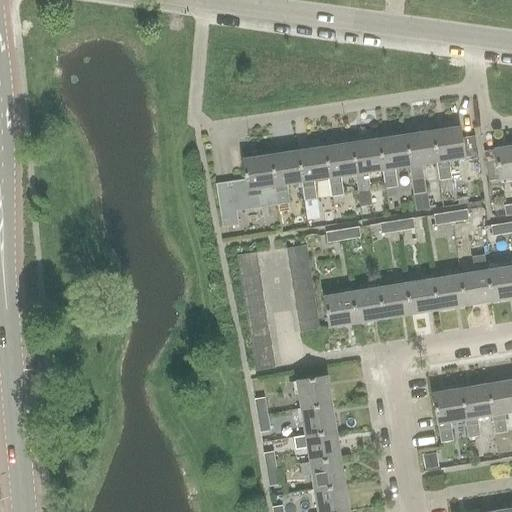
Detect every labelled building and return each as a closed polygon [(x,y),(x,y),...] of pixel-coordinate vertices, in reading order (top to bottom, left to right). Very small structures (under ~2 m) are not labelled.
[(460,127),(432,131),(437,162),(439,181),(452,179),(449,160),(465,158),(460,127)] [(437,162),(432,131),(405,135),(410,166),(412,185),(425,183),(422,164),(437,162)] [(410,166),(405,135),(379,139),(383,170),(385,189),(397,187),(398,187),(395,168),(410,166)] [(368,172),(383,170),(379,139),(352,143),(356,174),(360,207),(372,205),(370,191),(371,191),(368,172)] [(356,174),(352,143),(325,147),(329,178),(331,197),(333,196),(343,195),(344,195),(341,176),(356,174)] [(511,177),(511,145),(495,148),(497,159),(486,161),(489,181),(511,177)] [(329,178),(325,147),(298,151),(302,182),(304,201),(317,199),(314,180),(329,178)] [(302,182),(298,151),(271,155),(276,186),(275,186),(277,205),(290,203),(287,184),(302,182)] [(260,188),(275,186),(276,186),(271,155),(243,159),(246,179),(216,183),(223,227),(239,225),(237,211),(263,207),(260,188)] [(452,179),(439,181),(441,192),(454,191),(452,179)] [(398,194),(397,187),(385,189),(387,196),(398,194)] [(414,194),(416,210),(427,209),(425,193),(414,194)] [(334,204),(344,203),(343,195),(333,196),(334,204)] [(459,205),(469,204),(467,196),(458,198),(459,205)] [(317,199),(304,201),(307,219),(319,217),(317,199)] [(289,210),(288,203),(277,205),(278,212),(289,210)] [(469,220),(467,209),(450,212),(452,223),(469,220)] [(452,223),(450,212),(434,215),(435,225),(452,223)] [(415,229),(413,218),(396,221),(398,231),(415,229)] [(398,231),(396,221),(380,223),(381,234),(398,231)] [(509,233),(508,223),(491,226),(493,236),(509,233)] [(361,237),(359,227),(342,229),(344,240),(361,237)] [(344,240),(342,229),(326,232),(327,243),(344,240)] [(287,248),(288,259),(308,256),(306,245),(287,248)] [(237,256),(239,266),(258,263),(257,253),(237,256)] [(310,266),(308,256),(288,259),(290,269),(310,266)] [(260,273),(258,263),(239,266),(240,277),(260,273)] [(511,297),(511,265),(488,270),(493,301),(511,297)] [(311,277),(310,266),(290,269),(292,280),(311,277)] [(493,301),(488,270),(460,274),(465,305),(493,301)] [(262,284),(260,273),(240,277),(242,287),(262,284)] [(465,305),(460,274),(433,279),(438,310),(465,305)] [(313,287),(311,277),(292,280),(293,290),(313,287)] [(438,310),(433,279),(406,283),(411,314),(438,310)] [(411,314),(406,283),(379,287),(384,318),(411,314)] [(264,294),(262,284),(242,287),(244,298),(264,294)] [(315,297),(313,287),(293,290),(295,301),(315,297)] [(384,318),(379,287),(352,292),(357,323),(384,318)] [(357,323),(352,292),(325,296),(330,327),(357,323)] [(265,305),(264,294),(244,298),(245,308),(265,305)] [(317,308),(315,297),(295,301),(297,311),(317,308)] [(267,315),(265,305),(245,308),(247,319),(267,315)] [(318,318),(317,308),(297,311),(298,321),(318,318)] [(269,326),(267,315),(247,319),(249,329),(269,326)] [(320,329),(318,318),(298,321),(300,332),(320,329)] [(270,336),(269,326),(249,329),(250,340),(270,336)] [(272,347),(270,336),(250,340),(252,350),(272,347)] [(274,357),(272,347),(252,350),(254,360),(274,357)] [(275,368),(274,357),(254,360),(256,371),(275,368)] [(297,381),(301,409),(332,404),(328,376),(297,381)] [(511,379),(488,384),(493,415),(492,415),(495,434),(507,432),(504,413),(511,411),(511,379)] [(493,415),(488,384),(461,388),(466,419),(465,419),(468,438),(480,436),(477,418),(492,415),(493,415)] [(466,419),(461,388),(433,393),(441,443),(453,441),(450,422),(465,419),(466,419)] [(255,399),(258,416),(268,414),(265,398),(255,399)] [(337,431),(332,404),(301,409),(306,436),(337,431)] [(270,431),(268,414),(258,416),(260,432),(270,431)] [(341,458),(337,431),(306,436),(310,462),(310,463),(341,458)] [(264,454),(266,470),(276,468),(274,452),(264,454)] [(434,454),(424,456),(426,470),(436,468),(434,454)] [(345,485),(341,458),(310,463),(310,462),(300,464),(302,476),(312,475),(314,490),(345,485)] [(279,485),(276,468),(266,470),(269,486),(279,485)] [(347,511),(350,511),(345,485),(314,490),(318,511),(347,511)]
